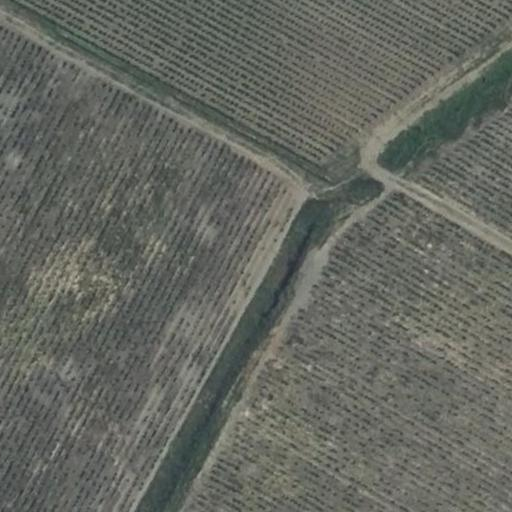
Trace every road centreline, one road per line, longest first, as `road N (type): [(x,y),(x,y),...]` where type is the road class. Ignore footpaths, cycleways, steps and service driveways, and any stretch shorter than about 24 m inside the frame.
road 1 (track): [(0,14),(274,162),(317,198),(352,184),(377,162)]
road 2 (track): [(511,248),(389,174),(373,149),(394,124),(511,38)]
road 3 (track): [(162,511),(279,301),(317,198)]
